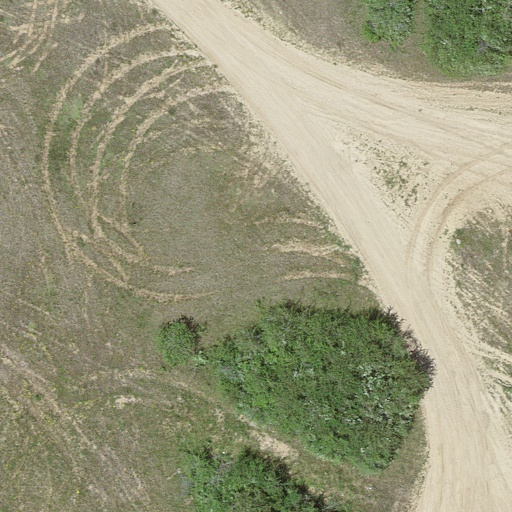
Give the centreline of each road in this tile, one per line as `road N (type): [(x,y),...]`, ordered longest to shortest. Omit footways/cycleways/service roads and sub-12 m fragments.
road 1 (track): [(511,480),(318,134),(167,0)]
road 2 (track): [(511,160),(318,134)]
